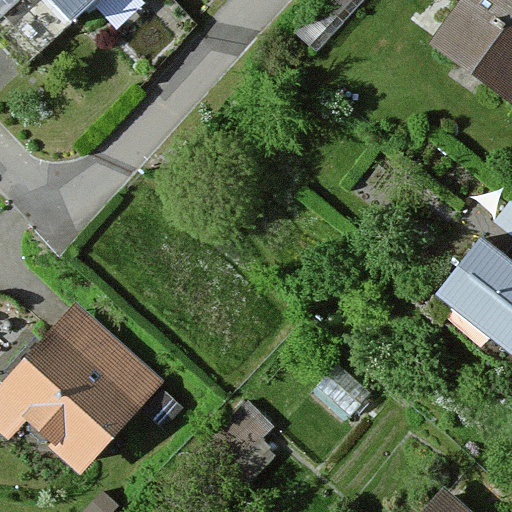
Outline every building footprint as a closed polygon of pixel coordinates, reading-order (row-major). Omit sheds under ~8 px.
[(48,0),(71,24),(96,0),(48,0)] [(511,0),(478,0),(446,44),(508,89),(511,83),(511,0)] [(511,199),(494,222),(511,235),(511,199)] [(511,264),(480,239),(436,294),(511,354),(511,264)] [(79,463),(133,403),(57,334),(3,394),(29,417),(29,431),(40,441),(54,440),(79,463)] [(371,393),(337,363),(316,386),(350,417),(371,393)] [(245,401),(194,453),(218,473),(268,423),(245,401)] [(458,511),(442,498),(428,511),(458,511)]
